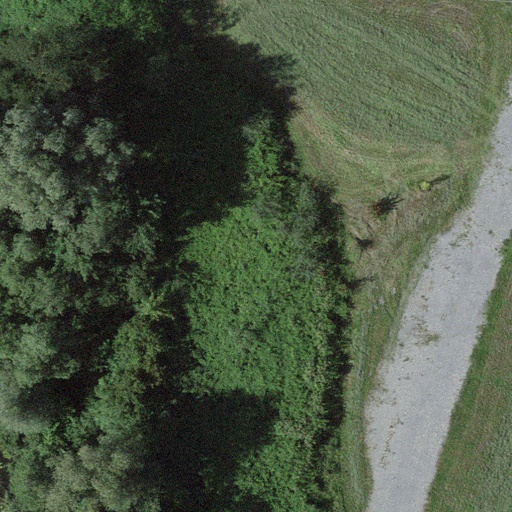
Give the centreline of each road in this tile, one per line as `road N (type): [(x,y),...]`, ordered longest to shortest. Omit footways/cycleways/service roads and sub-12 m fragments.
road 1 (track): [(511,62),(442,141),(395,244),(373,357),(404,508)]
road 2 (track): [(403,511),(511,132)]
